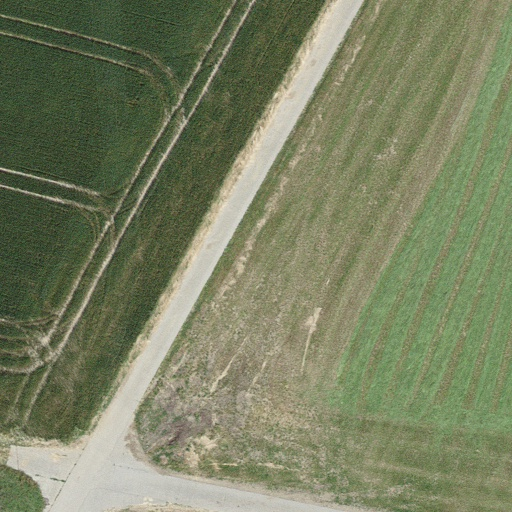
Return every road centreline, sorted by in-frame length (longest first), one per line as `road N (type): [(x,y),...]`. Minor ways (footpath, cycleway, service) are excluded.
road 1 (track): [(78,511),(361,0)]
road 2 (track): [(101,470),(301,511)]
